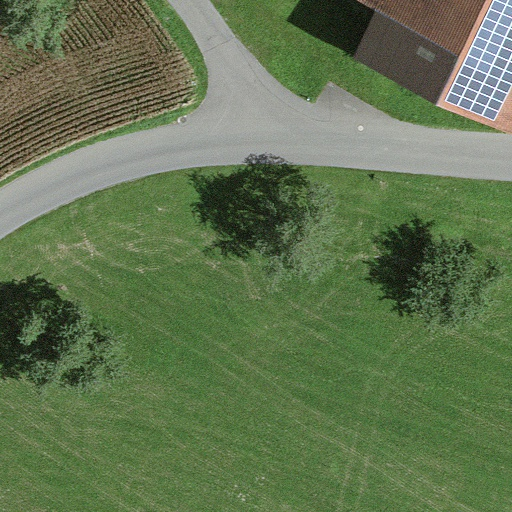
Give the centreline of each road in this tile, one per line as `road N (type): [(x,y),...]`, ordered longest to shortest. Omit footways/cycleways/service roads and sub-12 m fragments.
road 1 (residential): [(511,155),(261,136),(207,141),(80,169),(0,212)]
road 2 (track): [(187,0),(227,57),(261,136)]
